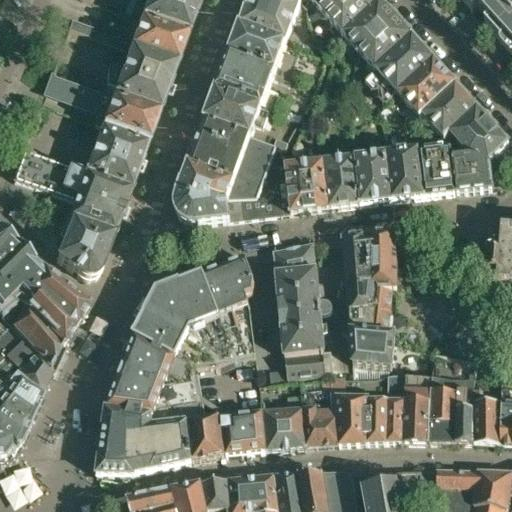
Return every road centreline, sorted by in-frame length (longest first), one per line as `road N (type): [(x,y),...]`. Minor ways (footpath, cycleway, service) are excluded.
road 1 (unclassified): [(241,246),(511,209)]
road 2 (unclassified): [(511,110),(405,0)]
